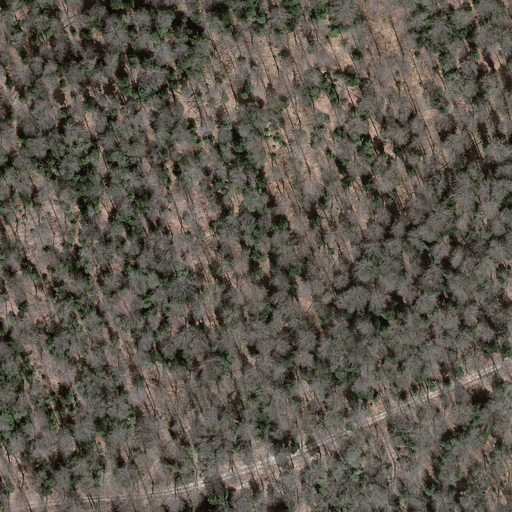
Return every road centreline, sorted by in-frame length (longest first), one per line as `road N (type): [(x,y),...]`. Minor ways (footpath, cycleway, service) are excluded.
road 1 (track): [(135,496),(373,214),(436,151),(511,104)]
road 2 (track): [(511,359),(253,468),(135,496),(0,509)]
road 3 (track): [(0,111),(61,23),(102,0)]
